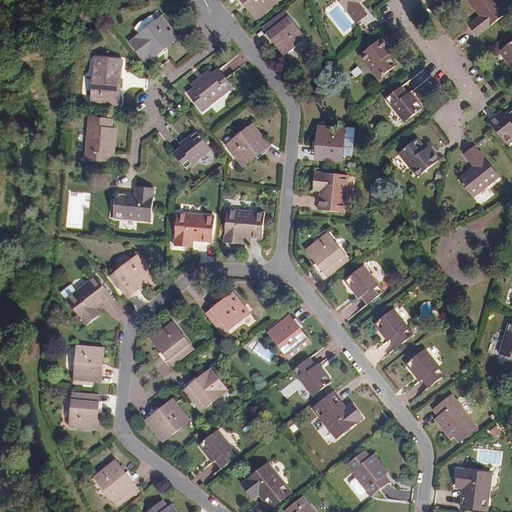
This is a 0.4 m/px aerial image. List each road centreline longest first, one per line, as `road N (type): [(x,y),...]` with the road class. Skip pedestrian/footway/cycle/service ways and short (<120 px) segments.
road 1 (residential): [(280,270),(208,267),(130,325),(123,436),(218,511)]
road 2 (residential): [(280,270),(296,111),(224,24)]
road 3 (residential): [(422,511),(430,447),(304,286)]
road 4 (residential): [(134,160),(146,92),(224,24)]
road 5 (residential): [(412,0),(400,15),(460,88),(453,122)]
